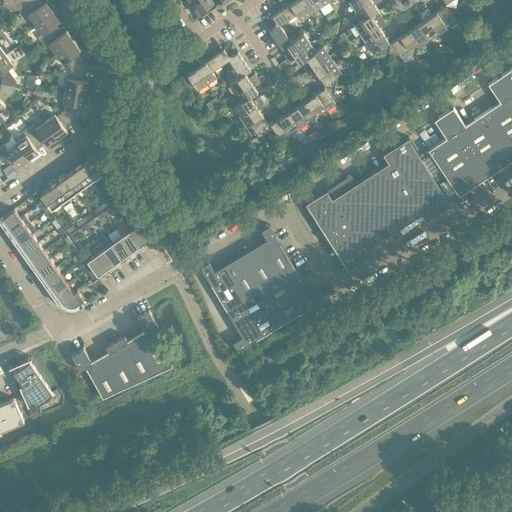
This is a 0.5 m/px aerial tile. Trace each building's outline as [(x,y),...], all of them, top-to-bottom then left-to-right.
[(42,4),(39,0),(27,0),(25,4),(30,12),(28,13),(35,23),(53,11),(46,1),(42,4)] [(212,0),(197,0),(188,7),(191,10),(194,8),(198,13),(214,2),(212,0)] [(294,0),(290,3),(297,12),(296,13),(301,20),(311,13),(301,0),(294,0)] [(301,0),(311,13),(320,7),(314,0),(301,0)] [(350,0),(349,1),(355,11),(371,0),(350,0)] [(371,0),(355,11),(361,19),(361,20),(371,13),(371,14),(378,9),(375,4),(380,0),(371,0)] [(275,20),(275,23),(280,24),(296,13),(297,12),(290,3),(272,15),(275,20)] [(446,4),(436,10),(448,27),(457,21),(453,16),(455,6),(446,4)] [(427,7),(423,10),(439,33),(448,27),(436,10),(432,13),(427,7)] [(423,19),(418,23),(430,39),(439,33),(423,10),(419,12),(418,13),(423,19)] [(53,11),(35,23),(42,32),(38,35),(42,40),(59,28),(56,23),(60,20),(53,11)] [(361,20),(361,19),(353,24),(360,34),(383,18),(380,13),(374,18),(371,14),(371,13),(361,20)] [(383,18),(360,34),(366,43),(383,31),(380,27),(386,22),(383,18)] [(409,19),(405,22),(421,45),(430,39),(418,23),(414,26),(409,19)] [(405,32),(400,35),(412,52),(421,45),(405,22),(400,25),(405,32)] [(282,48),(287,45),(287,44),(291,41),(280,24),(275,23),(274,26),(269,29),(282,48)] [(62,33),(59,28),(42,40),(45,46),(49,43),(56,52),(73,39),(66,30),(62,33)] [(383,31),(366,43),(372,52),(377,48),(387,50),(389,41),(383,31)] [(303,32),(291,41),(287,44),(287,45),(290,49),(283,53),(286,58),(310,42),(303,32)] [(412,52),(400,35),(391,41),(390,41),(388,51),(399,53),(403,58),(412,52)] [(73,39),(56,52),(63,62),(65,60),(71,68),(85,65),(76,52),(80,49),(73,39)] [(310,42),(286,58),(289,62),(296,58),(299,62),(307,57),(316,51),(315,50),(310,42)] [(233,43),(228,48),(233,52),(238,48),(233,43)] [(316,51),(307,57),(310,61),(303,66),(306,70),(329,54),(323,45),(315,50),(316,51)] [(434,45),(425,51),(431,59),(439,53),(434,45)] [(223,48),(205,60),(212,70),(229,58),(230,54),(227,53),(223,48)] [(251,69),(238,51),(233,54),(230,54),(229,58),(240,75),(241,76),(245,72),(245,73),(251,69)] [(6,54),(0,57),(0,73),(2,77),(1,83),(15,85),(16,79),(7,67),(13,63),(6,54)] [(329,54),(306,70),(309,75),(316,70),(319,75),(336,63),(329,54)] [(196,57),(192,60),(208,83),(217,77),(212,70),(205,60),(201,63),(196,57)] [(208,83),(192,60),(187,63),(192,69),(183,75),(187,82),(191,79),(198,90),(208,83)] [(336,63),(319,75),(325,84),(335,86),(335,85),(336,77),(337,76),(342,73),(336,63)] [(85,65),(71,68),(69,77),(67,77),(65,89),(86,92),(88,80),(83,80),(85,65)] [(446,136),(428,148),(459,194),(511,157),(511,65),(488,82),(500,100),(465,124),(453,106),(434,118),(446,136)] [(245,72),(241,76),(240,75),(228,83),(234,93),(258,77),(255,72),(248,77),(245,73),(245,72)] [(234,93),(240,101),(240,102),(250,95),(250,96),(258,91),(254,86),(261,81),(258,77),(234,93)] [(0,109),(6,105),(2,100),(14,91),(15,85),(1,83),(0,88),(0,109)] [(340,100),(334,90),(334,88),(325,86),(315,92),(327,109),(340,100)] [(86,92),(65,89),(63,100),(65,101),(64,110),(77,118),(79,103),(84,104),(86,92)] [(306,89),(302,92),(318,115),(327,109),(315,92),(311,95),(306,89)] [(302,102),(297,105),(309,121),(318,115),(302,92),(297,95),(302,102)] [(240,102),(240,101),(233,106),(239,116),(262,100),(259,95),(253,100),(250,96),(250,95),(240,102)] [(262,100),(239,116),(245,125),(262,113),(259,109),(265,104),(262,100)] [(288,101),(284,104),(300,128),(309,121),(297,105),(293,108),(288,101)] [(284,114),(280,117),(291,134),(300,128),(284,104),(280,107),(284,114)] [(55,113),(45,120),(58,137),(67,130),(64,127),(77,118),(64,110),(56,115),(55,113)] [(262,113),(245,125),(251,134),(257,131),(266,132),(268,123),(262,113)] [(282,140),(291,134),(280,117),(270,123),(268,133),(278,135),(282,140)] [(58,137),(45,120),(36,127),(33,123),(28,126),(40,144),(45,140),(48,144),(58,137)] [(40,144),(28,126),(23,130),(26,134),(16,141),(29,158),(38,151),(36,147),(40,144)] [(436,130),(424,136),(429,145),(440,139),(436,130)] [(250,140),(249,145),(251,148),(260,142),(256,136),(250,140)] [(332,196),(327,188),(306,201),(348,267),(369,254),(365,247),(421,211),(426,218),(451,202),(408,136),(383,152),(389,160),(332,196)] [(29,158),(16,141),(7,147),(4,143),(0,146),(0,148),(11,165),(16,161),(19,165),(29,158)] [(91,157),(82,163),(93,179),(102,172),(91,157)] [(82,163),(74,169),(85,184),(93,179),(82,163)] [(13,167),(6,171),(10,177),(15,174),(17,173),(13,167)] [(74,169),(65,175),(77,190),(85,184),(74,169)] [(77,190),(65,175),(57,181),(68,196),(77,190)] [(439,183),(448,196),(455,191),(447,178),(439,183)] [(71,200),(68,196),(57,181),(49,187),(60,202),(63,206),(71,200)] [(60,202),(49,187),(40,193),(51,208),(60,202)] [(41,198),(36,191),(33,194),(38,201),(41,198)] [(110,198),(112,201),(119,196),(116,193),(110,198)] [(116,209),(123,204),(124,203),(123,203),(120,199),(121,199),(120,198),(120,199),(112,204),(112,205),(115,209),(116,209)] [(106,200),(99,205),(102,208),(109,204),(106,200)] [(40,204),(45,211),(48,208),(44,202),(40,204)] [(102,208),(99,205),(93,210),(95,213),(102,208)] [(110,206),(103,210),(106,214),(113,209),(110,206)] [(0,220),(5,227),(20,216),(14,207),(0,217),(0,220)] [(53,215),(48,208),(45,211),(50,217),(53,215)] [(103,210),(97,215),(99,219),(106,214),(103,210)] [(90,212),(83,217),(85,220),(92,216),(90,212)] [(11,235),(30,221),(24,213),(20,216),(5,227),(11,235)] [(76,222),(79,225),(85,220),(83,217),(76,222)] [(60,225),(55,218),(52,221),(57,227),(60,225)] [(93,218),(87,222),(89,226),(96,221),(93,218)] [(16,243),(32,232),(36,229),(30,221),(11,235),(16,243)] [(87,222),(80,227),(83,231),(89,226),(87,222)] [(141,245),(129,228),(124,222),(116,228),(121,234),(131,249),(133,247),(135,250),(141,245)] [(148,237),(137,222),(129,228),(141,245),(147,241),(145,239),(148,237)] [(70,226),(66,229),(69,232),(75,228),(73,224),(70,226)] [(294,265),(275,233),(270,224),(263,228),(261,229),(267,238),(258,243),(278,275),(294,265)] [(65,231),(60,225),(57,227),(61,234),(65,231)] [(70,234),(72,238),(79,233),(77,230),(70,234)] [(22,252),(38,241),(32,232),(16,243),(22,252)] [(131,249),(121,234),(112,240),(124,257),(130,253),(129,251),(131,249)] [(72,241),(67,235),(64,237),(69,244),(72,241)] [(112,240),(104,246),(114,261),(117,259),(118,261),(124,257),(112,240)] [(38,241),(22,252),(28,260),(44,249),(38,241)] [(77,248),(72,241),(69,244),(73,251),(77,248)] [(278,275),(258,243),(241,253),(261,285),(278,275)] [(114,261),(104,246),(96,252),(108,269),(114,265),(112,263),(114,261)] [(44,249),(28,260),(34,268),(50,257),(44,249)] [(84,258),(79,251),(76,254),(80,260),(84,258)] [(96,252),(87,258),(98,273),(100,271),(102,273),(108,269),(96,252)] [(261,285),(241,253),(222,265),(241,297),(261,285)] [(50,257),(34,268),(40,277),(56,266),(50,257)] [(89,265),(84,258),(80,260),(85,267),(89,265)] [(241,297),(222,265),(214,269),(209,260),(200,265),(225,306),(241,297)] [(294,265),(278,275),(261,285),(276,310),(309,290),(294,265)] [(56,266),(40,277),(46,285),(62,274),(56,266)] [(92,277),(96,275),(91,268),(88,271),(92,277)] [(62,274),(46,285),(52,293),(68,282),(62,274)] [(102,288),(96,280),(91,284),(97,292),(102,288)] [(68,282),(52,293),(58,302),(74,291),(73,290),(68,282)] [(261,285),(241,297),(225,306),(240,331),(276,310),(261,285)] [(74,291),(58,302),(61,305),(64,307),(65,308),(67,309),(69,309),(70,309),(71,309),(72,309),(73,309),(75,309),(76,308),(78,308),(80,307),(83,304),(80,299),(84,297),(77,287),(73,290),(74,291)] [(283,322),(316,302),(326,296),(321,288),(311,293),(309,290),(276,310),(283,322)] [(144,329),(134,335),(155,371),(173,363),(153,328),(158,325),(149,309),(137,315),(144,329)] [(234,340),(234,341),(239,348),(283,322),(276,310),(240,331),(242,335),(234,340)] [(125,334),(121,336),(115,340),(138,379),(155,371),(134,335),(127,339),(125,334)] [(138,379),(115,340),(106,345),(108,350),(101,354),(121,387),(138,379)] [(103,395),(121,387),(101,354),(91,359),(84,346),(71,353),(81,369),(86,366),(103,395)] [(20,384),(19,384),(28,404),(29,404),(34,400),(36,404),(53,392),(30,360),(29,360),(28,358),(28,357),(19,361),(20,362),(16,369),(13,371),(22,383),(20,384)] [(0,429),(1,429),(1,430),(24,420),(14,397),(0,402),(0,429)] [(36,405),(28,408),(30,414),(31,416),(39,412),(36,405)]
